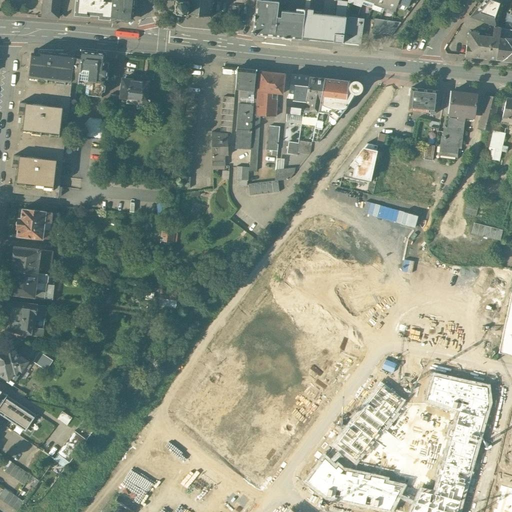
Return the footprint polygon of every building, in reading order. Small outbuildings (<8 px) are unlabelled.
[(60,0),(43,0),(42,16),(58,18),(60,0)] [(77,0),(76,13),(100,15),(100,18),(110,19),(111,0),(77,0)] [(111,0),(110,19),(128,20),(133,18),(134,7),(134,0),(111,0)] [(175,0),(175,1),(174,1),(174,7),(175,8),(175,9),(172,11),(173,14),(176,12),(187,13),(186,16),(189,16),(189,13),(193,13),(193,16),(203,17),(203,15),(207,15),(207,18),(210,18),(210,16),(211,16),(211,15),(214,15),(214,12),(211,12),(212,3),(215,3),(215,0),(175,0)] [(278,1),(263,0),(257,0),(256,6),(255,14),(254,22),(253,30),(257,34),(274,36),(276,17),(277,17),(278,1)] [(387,0),(385,5),(395,9),(398,1),(398,0),(387,0)] [(484,0),(481,4),(471,17),(495,26),(500,12),(504,0),(484,0)] [(296,12),(281,11),(281,17),(277,17),(276,17),(274,36),(302,39),(305,9),(296,9),(296,12)] [(330,12),(323,11),(321,11),(317,11),(305,9),(302,39),(343,44),(346,17),(336,16),(336,13),(330,12)] [(364,19),(349,17),(349,18),(346,17),(343,44),(361,45),(364,19)] [(401,22),(374,19),(373,34),(391,36),(401,22)] [(501,28),(494,26),(493,34),(495,37),(499,37),(500,31),(501,28)] [(511,29),(505,29),(501,28),(500,31),(499,37),(499,38),(504,38),(505,38),(511,38),(511,29)] [(495,37),(477,35),(477,32),(469,31),(467,44),(466,44),(465,56),(497,59),(497,58),(499,38),(499,37),(495,37)] [(511,38),(505,38),(504,38),(499,38),(497,58),(503,58),(503,60),(511,60),(511,38)] [(105,52),(96,51),(96,52),(82,50),(81,58),(79,73),(88,73),(87,79),(93,80),(91,94),(101,95),(103,77),(107,77),(109,62),(104,61),(105,52)] [(67,60),(31,56),(26,103),(20,102),(19,113),(24,114),(20,155),(14,155),(13,166),(18,167),(15,193),(58,198),(72,81),(78,81),(79,73),(81,58),(67,57),(67,60)] [(256,71),(237,68),(235,89),(241,89),(240,97),(242,97),(241,104),(254,105),(254,99),(253,94),(256,71)] [(285,74),(260,71),(257,92),(272,93),(283,94),(285,74)] [(88,73),(79,73),(78,81),(78,82),(87,82),(87,79),(88,73)] [(309,76),(291,74),(289,92),(294,92),(293,100),(287,99),(286,113),(303,115),(309,77),(309,76)] [(324,78),(310,77),(309,77),(303,115),(303,116),(317,118),(324,78)] [(141,81),(123,79),(121,97),(138,99),(137,108),(148,110),(150,99),(146,99),(148,82),(147,82),(147,79),(141,78),(141,81)] [(349,81),(324,78),(317,118),(315,129),(327,113),(336,120),(358,92),(360,91),(361,88),(361,85),(359,82),(356,81),(352,82),(349,81)] [(437,91),(410,88),(407,109),(429,111),(429,114),(435,114),(437,91)] [(272,93),(257,92),(257,99),(254,99),(254,105),(253,116),(261,116),(276,117),(277,100),(271,99),(272,93)] [(477,95),(451,92),(448,115),(464,117),(472,118),(474,114),(477,95)] [(187,93),(178,187),(190,188),(199,94),(187,93)] [(117,95),(111,94),(109,109),(115,110),(117,95)] [(500,97),(486,96),(482,111),(496,114),(500,97)] [(223,97),(220,133),(228,133),(232,134),(235,98),(223,97)] [(511,98),(507,98),(501,123),(511,124),(511,98)] [(241,104),(240,104),(237,144),(244,145),(244,148),(251,149),(253,116),(254,105),(241,104)] [(496,114),(482,111),(478,128),(492,131),(496,114)] [(464,117),(448,115),(447,129),(446,133),(444,132),(443,141),(442,141),(441,153),(455,155),(456,146),(458,146),(459,139),(462,139),(464,117)] [(261,116),(253,116),(249,167),(249,171),(257,171),(261,116)] [(92,124),(86,124),(84,136),(102,138),(104,126),(98,125),(99,120),(93,119),(92,124)] [(280,127),(270,126),(268,150),(272,150),(272,155),(277,156),(280,127)] [(505,133),(493,131),(490,146),(498,148),(502,149),(505,133)] [(220,133),(212,132),(212,156),(225,155),(225,147),(228,147),(228,133),(220,133)] [(385,135),(379,133),(376,145),(383,146),(385,135)] [(312,143),(300,141),(298,153),(310,155),(312,143)] [(299,143),(289,142),(287,154),(297,155),(299,143)] [(367,143),(342,176),(369,182),(377,145),(367,143)] [(434,159),(435,144),(426,143),(425,158),(434,159)] [(498,148),(490,146),(487,158),(497,160),(498,155),(497,155),(498,148)] [(435,171),(386,162),(381,187),(430,196),(435,171)] [(249,167),(231,166),(230,179),(233,179),(233,187),(247,186),(248,180),(249,171),(249,167)] [(296,168),(276,170),(275,181),(278,181),(289,179),(294,173),(296,168)] [(275,181),(248,184),(250,196),(279,192),(278,181),(275,181)] [(480,199),(469,196),(465,214),(476,216),(480,199)] [(286,248),(306,263),(337,221),(317,207),(286,248)] [(46,212),(22,209),(21,218),(18,218),(17,228),(18,228),(17,236),(43,238),(44,229),(45,222),(46,212)] [(396,222),(414,226),(417,214),(399,210),(396,222)] [(503,230),(474,223),(472,234),(500,241),(503,230)] [(173,233),(164,232),(163,241),(172,242),(173,233)] [(357,238),(343,257),(400,300),(414,281),(357,238)] [(40,249),(15,247),(13,260),(14,260),(13,269),(37,272),(39,250),(40,249)] [(53,251),(43,249),(42,250),(39,250),(37,272),(47,273),(51,273),(53,251)] [(37,272),(13,269),(12,279),(11,279),(9,293),(33,296),(34,296),(37,272)] [(269,271),(254,290),(311,333),(326,314),(269,271)] [(47,273),(37,272),(34,296),(33,296),(33,297),(45,298),(46,283),(48,281),(49,276),(47,273)] [(167,286),(161,286),(160,298),(177,300),(178,288),(173,287),(167,286)] [(511,292),(511,293),(499,353),(511,355),(511,292)] [(38,304),(9,301),(8,311),(7,311),(6,318),(7,318),(6,329),(16,330),(16,331),(31,332),(31,335),(43,336),(44,328),(35,327),(36,319),(45,320),(46,305),(38,305),(38,304)] [(334,349),(354,363),(384,321),(365,307),(334,349)] [(122,321),(123,313),(112,311),(110,319),(122,321)] [(193,370),(212,385),(243,343),(223,328),(193,370)] [(125,348),(106,344),(103,359),(122,363),(125,348)] [(8,353),(0,348),(0,374),(1,376),(4,378),(8,379),(8,378),(9,379),(15,383),(20,374),(18,373),(21,369),(22,369),(27,361),(10,349),(8,353)] [(52,361),(44,355),(38,363),(46,369),(52,361)] [(263,360),(248,379),(305,422),(320,403),(263,360)] [(435,494),(421,491),(410,511),(456,511),(488,402),(487,387),(434,376),(427,399),(460,410),(454,430),(450,429),(449,435),(452,436),(443,469),(440,468),(438,473),(441,474),(435,494)] [(400,401),(380,386),(358,415),(336,445),(356,460),(364,449),(366,451),(370,446),(367,445),(373,438),(376,440),(380,435),(376,432),(379,428),(382,430),(386,425),(384,423),(389,416),(392,418),(395,413),(393,411),(400,401)] [(37,415),(0,390),(0,414),(26,432),(37,415)] [(177,391),(162,410),(219,453),(234,434),(177,391)] [(56,460),(40,481),(41,481),(38,485),(47,492),(94,430),(85,424),(76,435),(75,434),(63,450),(50,440),(42,451),(56,460)] [(240,471),(260,485),(290,443),(271,429),(240,471)] [(128,453),(113,472),(166,511),(172,511),(185,496),(128,453)] [(325,458),(307,481),(327,496),(389,510),(401,486),(383,482),(384,479),(371,476),(370,479),(363,478),(364,474),(359,473),(358,476),(351,475),(352,472),(347,471),(346,474),(340,473),(343,469),(339,466),(336,468),(325,458)] [(31,475),(11,462),(5,472),(24,485),(31,475)] [(24,485),(34,491),(38,485),(38,484),(40,481),(31,475),(24,485)] [(511,511),(511,489),(502,486),(500,491),(502,492),(501,498),(498,497),(497,502),(499,503),(497,509),(495,509),(493,511),(511,511)] [(23,502),(4,489),(0,495),(0,498),(17,511),(23,502)]
